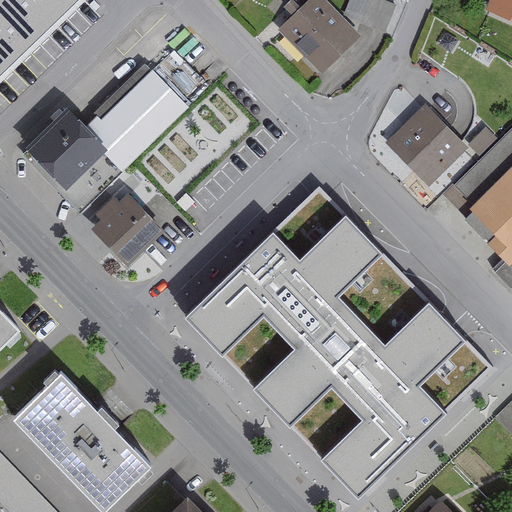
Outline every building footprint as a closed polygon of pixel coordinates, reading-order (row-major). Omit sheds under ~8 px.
[(0,0),(0,81),(83,0),(0,0)] [(362,40),(321,0),(314,0),(304,10),(295,2),(284,12),(292,20),(279,34),(323,79),(362,40)] [(394,9),(371,0),(354,0),(347,19),(385,33),(394,9)] [(511,0),(493,0),(488,13),(511,22),(511,0)] [(89,128),(70,110),(29,151),(40,162),(33,168),(81,217),(189,110),(146,66),(93,118),(96,121),(89,128)] [(389,145),(429,187),(469,149),(429,107),(389,145)] [(511,132),(456,187),(477,209),(473,212),(497,236),(489,244),(506,262),(493,275),(509,291),(511,287),(511,132)] [(166,234),(131,197),(123,204),(118,198),(97,218),(102,222),(92,232),(127,270),(166,234)] [(302,224),(314,235),(264,284),(255,274),(239,289),(229,279),(195,311),(238,355),(272,322),(328,380),(294,413),(390,511),(403,511),(454,463),(457,466),(496,428),(479,410),(511,378),(475,340),(440,374),(388,321),(393,316),(355,278),(378,256),(325,202),(302,224)] [(0,359),(28,331),(0,303),(0,359)] [(108,511),(155,467),(65,375),(18,421),(106,511),(108,511)] [(511,398),(496,415),(511,430),(511,398)] [(204,511),(191,498),(177,511),(204,511)] [(453,511),(444,502),(433,511),(453,511)]
